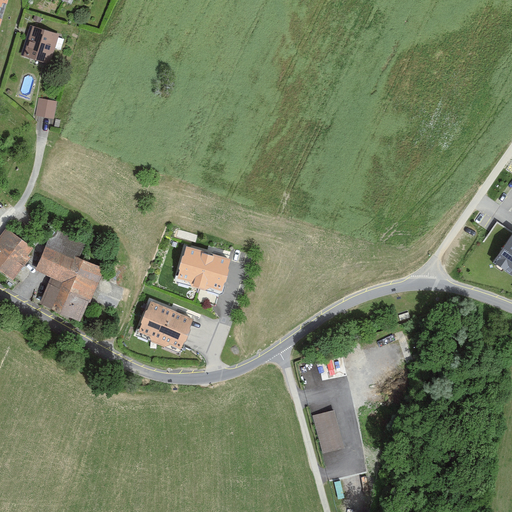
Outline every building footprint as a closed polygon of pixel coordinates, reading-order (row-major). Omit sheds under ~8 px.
[(0,0),(0,28),(8,0),(0,0)] [(60,32),(32,25),(24,53),(52,61),(60,32)] [(58,100),(40,98),(38,114),(55,117),(58,100)] [(88,239),(57,225),(38,268),(53,275),(41,303),(84,322),(107,268),(80,257),(88,239)] [(37,251),(7,230),(0,239),(0,271),(16,283),(37,251)] [(511,236),(494,265),(511,276),(511,236)] [(231,263),(186,250),(177,281),(222,294),(231,263)] [(194,321),(151,304),(139,334),(182,351),(194,321)] [(336,409),(314,414),(322,451),(345,445),(336,409)]
